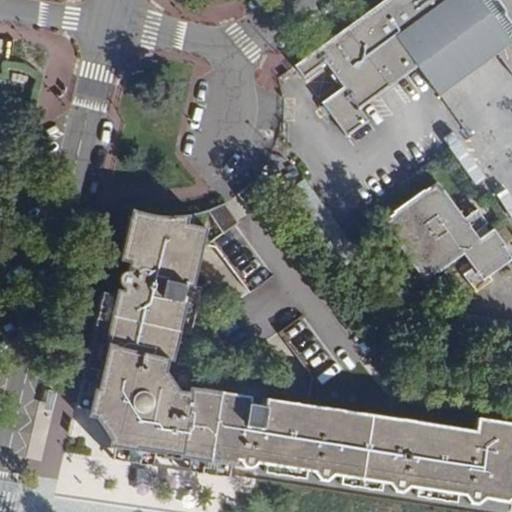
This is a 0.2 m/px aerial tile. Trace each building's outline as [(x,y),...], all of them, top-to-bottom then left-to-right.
[(511,0),(379,0),(288,67),(298,81),(320,66),(338,91),(317,106),(342,141),(364,125),(355,113),(413,71),(434,99),(492,56),(511,82),(511,0)] [(261,199),(247,180),(238,189),(232,194),(244,211),(261,199)] [(460,220),(434,186),(379,225),(422,285),(459,258),(471,274),(462,281),(474,299),(491,287),(487,282),(510,265),(501,252),(504,251),(490,232),(486,235),(480,228),(485,225),(474,210),(460,220)] [(231,220),(218,203),(216,204),(200,210),(216,232),(231,220)] [(376,491),(378,482),(379,473),(388,475),(387,482),(390,493),(397,494),(403,485),(404,477),(414,478),(413,487),(412,496),(451,502),(452,493),(453,485),(462,486),(461,494),(467,505),(472,506),(479,498),(509,503),(511,481),(511,422),(474,416),(472,430),(260,400),(261,387),(216,380),(214,386),(186,381),(187,376),(179,366),(172,364),(179,335),(185,337),(195,292),(184,290),(198,225),(180,221),(182,213),(161,214),(146,212),(126,207),(114,262),(123,264),(120,273),(114,275),(113,278),(113,284),(117,288),(115,296),(106,294),(97,333),(90,369),(81,408),(112,416),(108,449),(149,455),(183,460),(224,467),(225,458),(235,460),(237,468),(244,470),(250,467),(252,462),(253,453),(262,455),(261,463),(259,472),(298,478),(299,469),(300,461),(309,462),(308,471),(313,481),(322,482),(327,474),(328,465),(337,467),(336,475),(334,484),(376,491)] [(392,300),(327,208),(297,230),(373,338),(456,346),(479,328),(457,298),(442,308),(397,303),(392,300)] [(97,333),(106,294),(98,292),(89,332),(97,333)] [(81,408),(90,369),(82,367),(73,406),(81,408)] [(112,416),(81,408),(108,449),(112,416)] [(149,455),(108,449),(107,460),(148,466),(149,455)] [(252,462),(261,463),(262,455),(253,453),(252,462)] [(83,456),(74,494),(100,500),(109,462),(83,456)] [(224,467),(183,460),(182,471),(223,477),(224,467)] [(299,469),(308,471),(309,462),(300,461),(299,469)] [(327,474),(336,475),(337,467),(328,465),(327,474)] [(379,473),(378,482),(387,482),(388,475),(379,473)] [(404,477),(403,485),(413,487),(414,478),(404,477)] [(452,493),(461,494),(462,486),(453,485),(452,493)]
